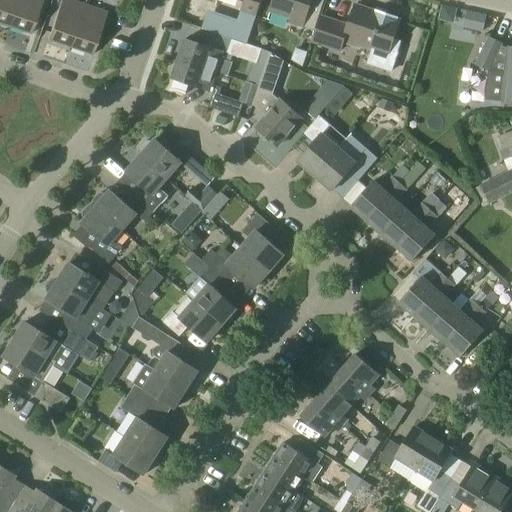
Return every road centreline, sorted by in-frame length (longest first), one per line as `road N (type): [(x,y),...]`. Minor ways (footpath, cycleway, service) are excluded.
road 1 (residential): [(348,299),(343,258),(179,112),(116,101)]
road 2 (residential): [(169,511),(247,395),(252,362),(312,304),(348,299)]
road 3 (residential): [(511,433),(469,396),(431,390),(348,299)]
road 4 (residential): [(143,511),(0,420)]
road 5 (residential): [(116,101),(30,209)]
road 6 (residential): [(0,70),(116,101)]
